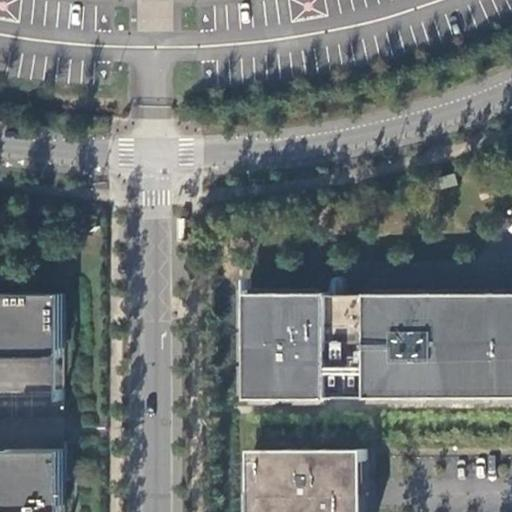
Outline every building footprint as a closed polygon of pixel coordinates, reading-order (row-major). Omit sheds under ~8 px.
[(458,185),(455,174),(433,179),(436,191),(458,185)] [(250,293),(251,400),(333,399),(333,397),(371,397),(371,398),(511,397),(511,292),(371,293),(371,295),(332,295),(332,293),(250,293)] [(5,296),(0,295),(0,357),(54,357),(54,349),(64,349),(64,294),(5,294),(5,296)] [(367,511),(368,450),(254,450),(254,511),(367,511)] [(6,453),(0,452),(0,511),(54,511),(54,507),(65,507),(65,451),(6,451),(6,453)]
